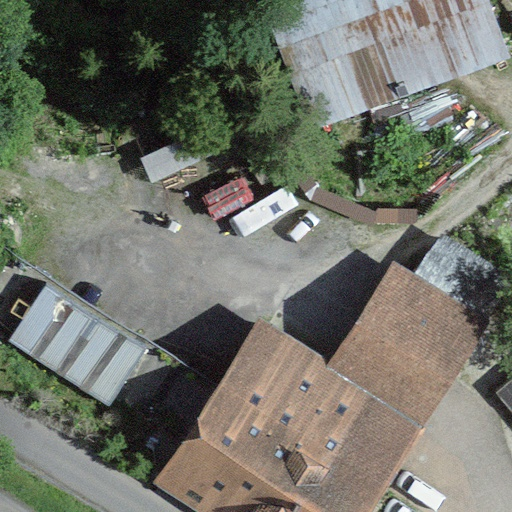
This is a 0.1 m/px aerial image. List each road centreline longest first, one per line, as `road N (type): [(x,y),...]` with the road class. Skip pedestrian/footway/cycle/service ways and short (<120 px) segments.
road 1 (track): [(511,174),(402,239),(330,310),(52,194)]
road 2 (unclassified): [(0,428),(147,511)]
